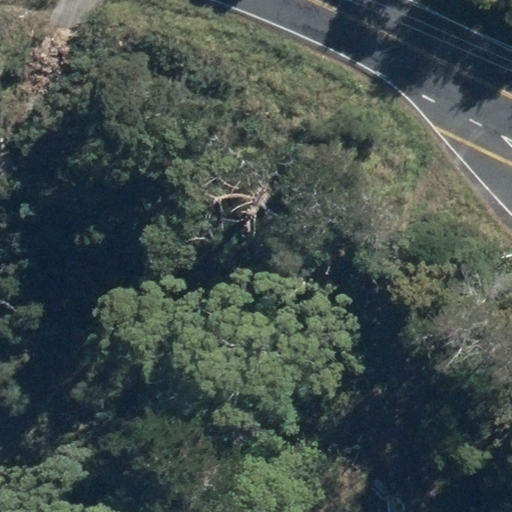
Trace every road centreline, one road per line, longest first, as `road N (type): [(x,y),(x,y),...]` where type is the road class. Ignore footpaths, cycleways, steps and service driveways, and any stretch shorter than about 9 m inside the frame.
road 1 (tertiary): [(511,175),(398,39)]
road 2 (unclassified): [(398,39),(511,99)]
